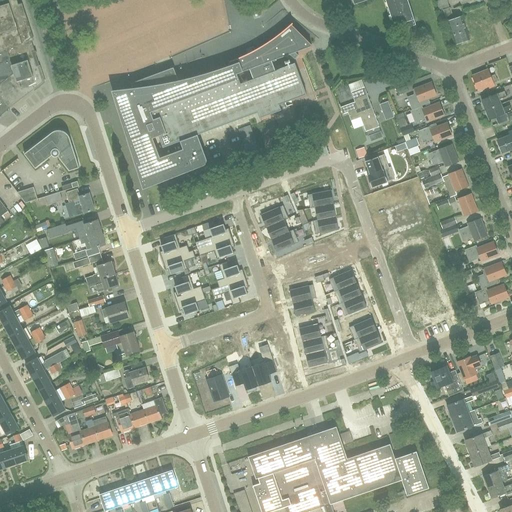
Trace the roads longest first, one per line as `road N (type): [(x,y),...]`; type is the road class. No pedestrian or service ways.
road 1 (residential): [(163,347),(264,313),(230,194)]
road 2 (unclassified): [(399,362),(192,435)]
road 3 (residential): [(413,357),(341,156)]
road 4 (residential): [(292,0),(311,18),(450,69)]
road 5 (residential): [(511,229),(450,69)]
road 6 (residential): [(478,511),(399,362)]
road 7 (residential): [(126,231),(88,113),(61,101)]
road 8 (residential): [(66,478),(0,355)]
road 9 (unclassified): [(192,435),(66,478)]
road 10 (residential): [(163,347),(126,231)]
